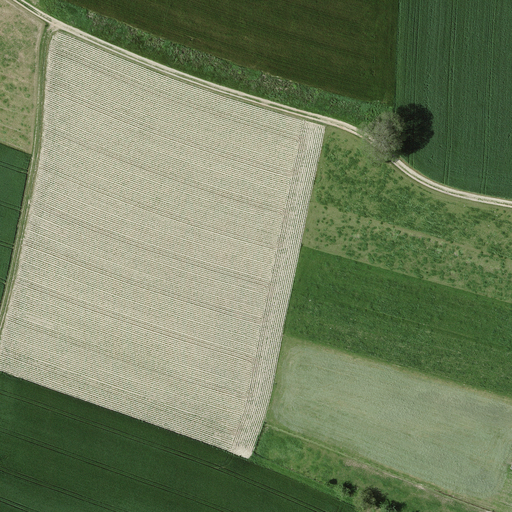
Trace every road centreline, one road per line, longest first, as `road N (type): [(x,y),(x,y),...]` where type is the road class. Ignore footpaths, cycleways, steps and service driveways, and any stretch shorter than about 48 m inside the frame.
road 1 (track): [(511,205),(449,195),(367,138),(128,56),(15,0)]
road 2 (track): [(0,321),(54,25)]
